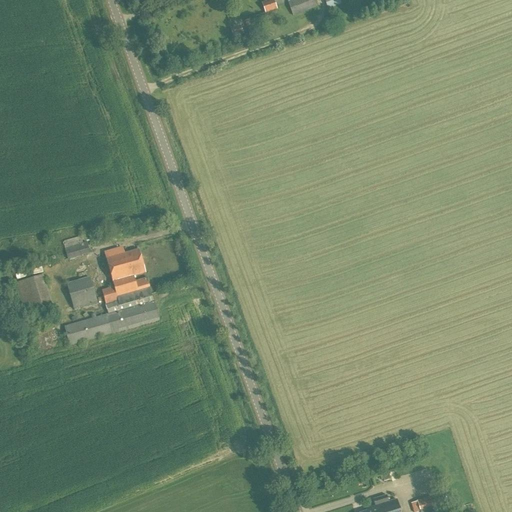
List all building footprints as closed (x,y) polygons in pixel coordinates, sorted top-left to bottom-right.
[(269,0),(261,3),(265,13),(277,9),(273,0),(269,0)] [(293,16),(316,7),(313,0),(291,0),(288,1),(293,16)] [(233,37),(243,34),(241,27),(231,30),(233,37)] [(87,242),(85,235),(63,242),(64,249),(65,249),(68,260),(90,254),(87,242)] [(125,254),(123,247),(104,252),(106,259),(107,259),(113,281),(112,281),(114,287),(102,290),(106,304),(105,305),(108,314),(64,326),(70,346),(160,320),(154,301),(152,293),(147,277),(135,280),(134,276),(146,272),(139,249),(125,254)] [(44,275),(13,284),(22,315),(53,306),(44,275)] [(74,311),(98,304),(90,277),(67,284),(74,311)] [(383,482),(396,478),(394,470),(388,472),(388,473),(382,475),(383,482)] [(447,511),(442,493),(417,500),(417,501),(411,503),(413,511),(416,511),(420,511),(447,511)] [(389,501),(387,494),(373,498),(375,506),(375,508),(360,511),(401,511),(397,499),(389,501)]
